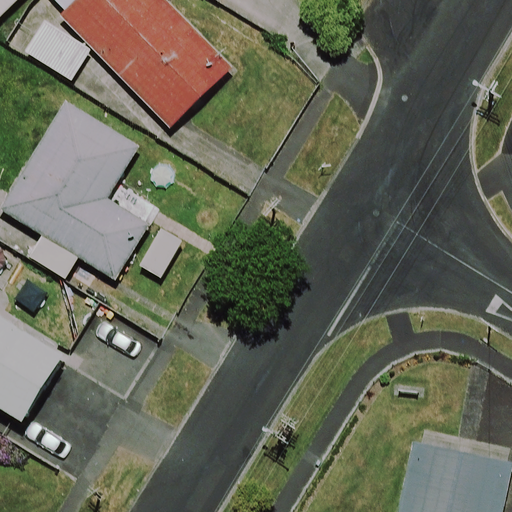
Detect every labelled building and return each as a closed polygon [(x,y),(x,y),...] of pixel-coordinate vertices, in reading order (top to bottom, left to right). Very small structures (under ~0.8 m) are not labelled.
[(0,0),(0,18),(18,0),(0,0)] [(233,67),(166,0),(53,0),(64,10),(58,16),(170,129),(233,67)] [(139,148),(66,102),(0,205),(0,209),(114,281),(149,226),(107,199),(139,148)] [(62,356),(0,318),(0,409),(21,423),(62,356)] [(503,511),(511,472),(511,463),(413,443),(398,511),(503,511)]
